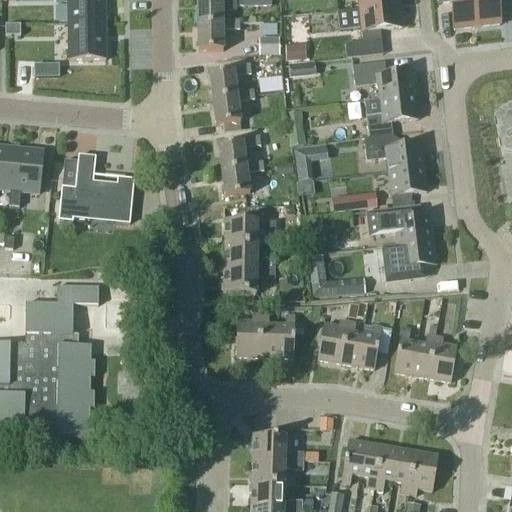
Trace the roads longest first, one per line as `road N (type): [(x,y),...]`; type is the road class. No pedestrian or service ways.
road 1 (residential): [(470,424),(499,274),(466,208),(452,67)]
road 2 (residential): [(215,400),(199,394),(184,359),(184,256),(163,122)]
road 3 (residential): [(470,424),(308,399),(215,400)]
road 4 (residential): [(163,122),(0,107)]
road 5 (residential): [(161,0),(163,122)]
